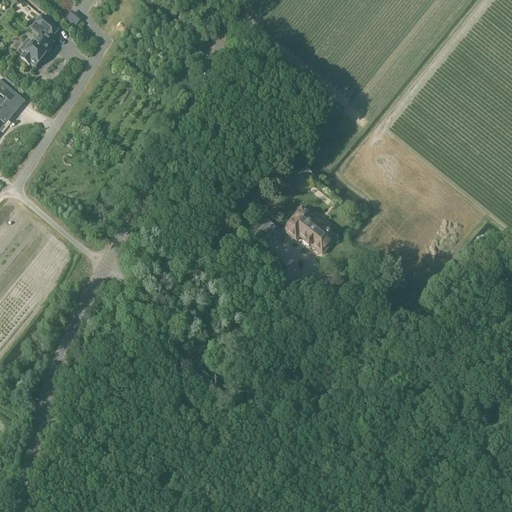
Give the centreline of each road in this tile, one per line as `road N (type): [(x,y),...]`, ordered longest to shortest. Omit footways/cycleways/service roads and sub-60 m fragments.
road 1 (tertiary): [(16,511),(74,320),(209,78),(227,0)]
road 2 (track): [(104,265),(200,352),(290,280),(295,255),(275,241)]
